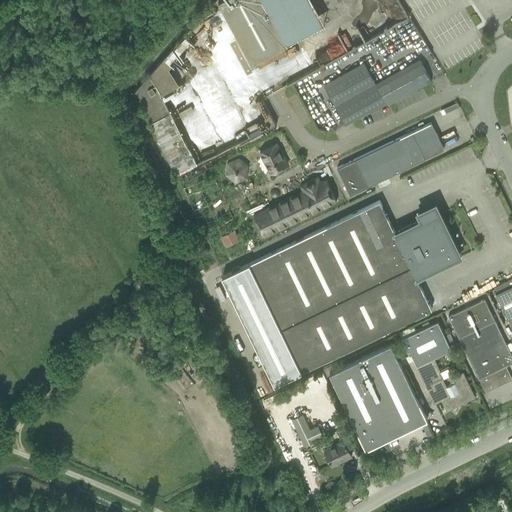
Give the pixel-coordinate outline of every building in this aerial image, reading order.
[(262,0),(222,0),(218,3),(252,65),(288,45),(262,0)] [(290,56),(292,54),(298,51),(295,46),(287,50),(290,56)] [(345,124),(348,122),(386,102),(387,105),(431,80),(419,59),(375,83),(364,62),(323,84),(345,124)] [(261,98),(255,102),(264,118),(256,123),(261,132),(276,124),(261,98)] [(445,113),(459,107),(457,102),(443,109),(445,113)] [(197,164),(171,111),(150,122),(176,175),(197,164)] [(350,195),(426,158),(425,158),(444,149),(431,123),(400,138),(400,137),(337,168),(350,195)] [(259,153),(271,173),(287,164),(276,143),(259,153)] [(246,177),(248,166),(238,158),(227,163),(226,175),(236,182),(246,177)] [(264,236),(336,201),(326,179),(320,182),(318,177),(300,186),(303,190),(253,214),(264,236)] [(379,200),(249,263),(222,276),(274,385),(301,372),(432,309),(416,276),(459,255),(447,230),(439,212),(435,204),(417,213),(421,220),(395,233),(379,200)] [(235,229),(220,237),(226,247),(240,240),(235,229)] [(511,285),(495,294),(511,329),(511,285)] [(511,356),(484,299),(461,310),(448,316),(479,379),(485,391),(511,379),(505,366),(511,363),(511,356)] [(129,331),(126,334),(134,342),(137,339),(134,336),(146,323),(140,317),(128,330),(129,331)] [(413,326),(398,333),(401,339),(409,355),(411,354),(429,391),(434,403),(442,399),(447,410),(474,397),(463,374),(450,380),(452,384),(445,387),(438,373),(441,372),(433,357),(451,349),(448,344),(446,339),(437,321),(416,332),(413,326)] [(427,419),(390,344),(329,374),(365,449),(427,419)] [(310,428),(298,434),(304,445),(304,446),(315,440),(310,428)] [(351,456),(344,441),(324,450),(331,466),(351,456)]
